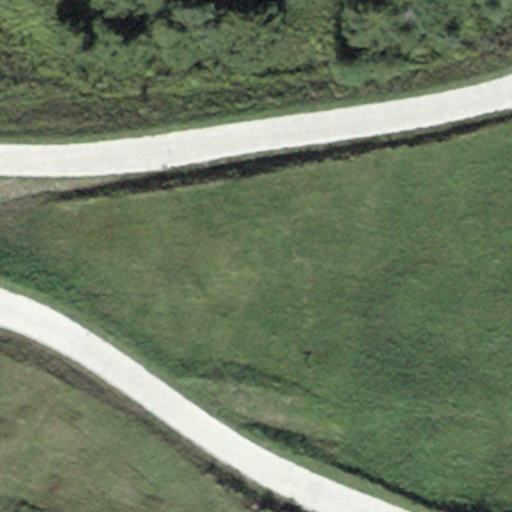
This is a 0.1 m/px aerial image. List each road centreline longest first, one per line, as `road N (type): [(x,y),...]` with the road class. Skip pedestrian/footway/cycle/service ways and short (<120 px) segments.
road 1 (track): [(511,83),(340,127),(117,162),(0,153)]
road 2 (track): [(0,307),(67,331),(298,486),(364,511)]
